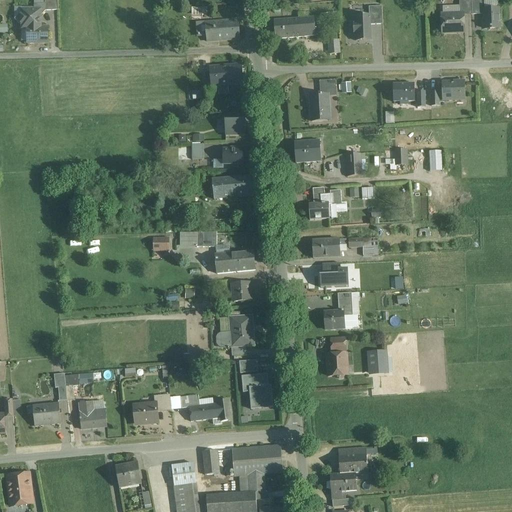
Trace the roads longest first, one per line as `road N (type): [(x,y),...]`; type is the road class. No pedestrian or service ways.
road 1 (residential): [(259,70),(298,433)]
road 2 (residential): [(298,433),(0,459)]
road 3 (track): [(255,50),(0,55)]
road 4 (residential): [(511,64),(259,70)]
